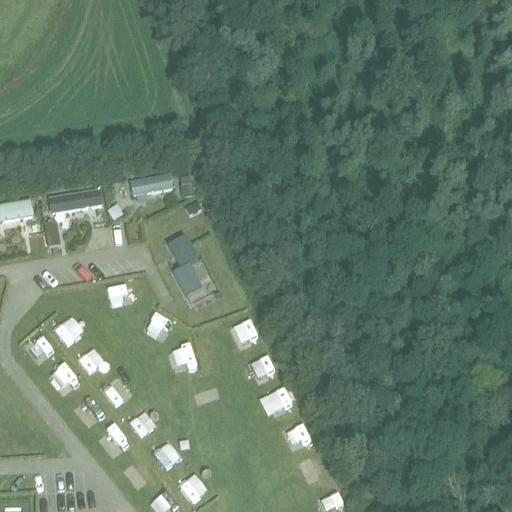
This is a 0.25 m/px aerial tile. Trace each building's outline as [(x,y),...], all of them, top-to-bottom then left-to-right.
[(139,204),(179,201),(178,186),(138,189),(139,204)] [(134,187),(119,189),(123,217),(138,215),(134,187)] [(47,202),(49,218),(101,209),(98,193),(47,202)] [(0,207),(0,226),(32,221),(29,202),(0,207)] [(201,290),(189,267),(196,263),(183,238),(166,247),(179,272),(172,276),(184,299),(201,290)] [(131,284),(112,288),(118,314),(136,310),(131,284)] [(68,350),(86,342),(78,324),(61,331),(68,350)] [(237,334),(246,354),(265,345),(256,325),(237,334)] [(20,351),(34,370),(59,352),(45,333),(20,351)] [(95,379),(111,367),(99,351),(83,362),(95,379)] [(177,359),(183,380),(193,377),(187,356),(177,359)] [(264,392),(275,388),(269,369),(258,373),(264,392)] [(76,370),(48,380),(54,397),(82,387),(76,370)] [(126,384),(117,389),(127,407),(136,401),(126,384)] [(202,401),(205,412),(226,405),(223,395),(202,401)] [(92,432),(102,427),(91,407),(81,412),(92,432)] [(149,414),(133,426),(145,442),(161,431),(149,414)] [(291,439),(300,458),(309,454),(300,435),(291,439)] [(119,462),(127,455),(113,439),(105,445),(119,462)] [(176,446),(166,452),(178,470),(187,465),(176,446)] [(319,486),(333,480),(324,458),(310,464),(319,486)] [(144,494),(152,486),(138,471),(130,478),(144,494)] [(202,480),(185,490),(195,508),(212,498),(202,480)] [(155,503),(159,511),(184,511),(174,493),(155,503)] [(338,511),(334,503),(325,508),(327,511),(338,511)]
